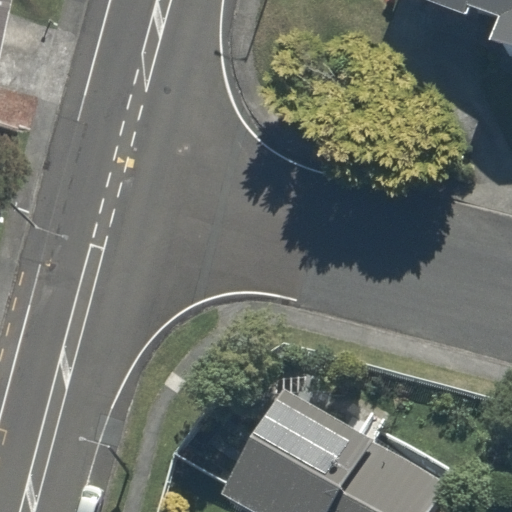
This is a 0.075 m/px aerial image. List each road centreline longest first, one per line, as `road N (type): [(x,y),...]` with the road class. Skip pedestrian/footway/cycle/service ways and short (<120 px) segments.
road 1 (residential): [(114,183),(511,291)]
road 2 (tertiary): [(114,183),(27,511)]
road 3 (tertiary): [(165,0),(114,183)]
